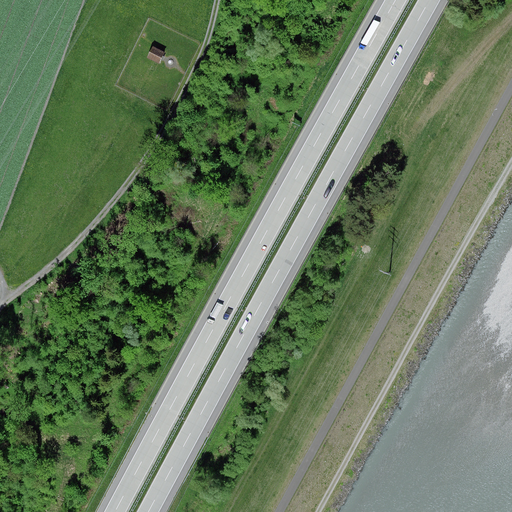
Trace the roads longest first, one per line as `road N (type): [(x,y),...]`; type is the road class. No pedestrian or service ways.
road 1 (motorway): [(397,0),(115,511)]
road 2 (motorway): [(149,511),(431,0)]
road 3 (track): [(511,81),(277,511)]
road 4 (track): [(511,166),(318,511)]
road 5 (track): [(0,308),(76,241),(167,132),(220,0)]
